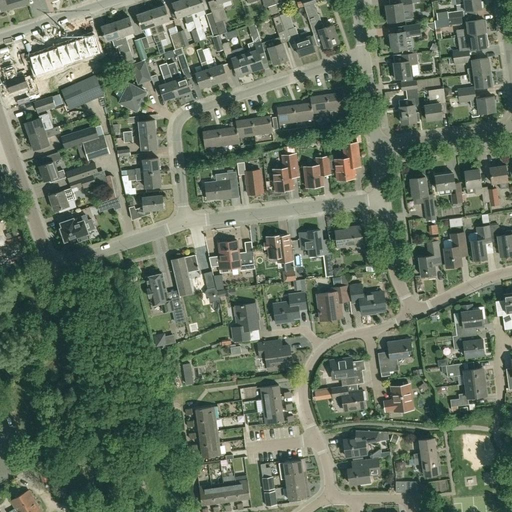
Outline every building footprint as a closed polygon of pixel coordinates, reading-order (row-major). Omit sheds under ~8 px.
[(0,0),(0,11),(29,3),(27,0),(0,0)] [(191,30),(195,43),(200,41),(196,28),(186,0),(179,0),(172,2),(177,18),(184,16),(188,27),(190,26),(191,30)] [(186,0),(196,28),(201,27),(196,11),(205,8),(202,0),(186,0)] [(221,1),(225,0),(216,0),(219,8),(211,10),(211,13),(215,23),(227,19),(221,1)] [(390,5),(386,6),(388,22),(403,20),(403,19),(402,11),(412,10),(411,3),(420,2),(419,0),(398,0),(399,4),(390,5)] [(480,0),(455,0),(456,5),(465,4),(466,10),(481,8),(480,0)] [(332,25),(323,28),(323,27),(324,26),(323,24),(322,24),(319,14),(318,15),(317,12),(318,11),(317,7),(315,6),(314,3),(305,7),(304,7),(312,30),(318,28),(325,47),(326,49),(333,47),(332,45),(338,43),(332,25)] [(170,20),(165,5),(150,10),(161,41),(166,39),(164,31),(165,31),(162,23),(170,20)] [(161,41),(150,10),(136,14),(142,30),(149,27),(152,36),(153,35),(156,43),(161,41)] [(464,16),(463,10),(447,12),(448,18),(464,16)] [(215,23),(211,13),(206,15),(213,37),(219,35),(217,30),(215,23)] [(289,13),(280,16),(285,30),(286,35),(289,43),(295,41),(299,55),(302,54),(303,56),(305,56),(305,53),(306,53),(308,55),(312,53),(313,51),(314,50),(310,36),(300,40),(296,27),(294,27),(289,13)] [(273,18),(278,32),(285,30),(280,16),(273,18)] [(465,23),(464,16),(448,18),(449,25),(465,23)] [(133,60),(130,50),(125,35),(134,32),(129,17),(115,21),(120,37),(129,65),(134,64),(133,60)] [(460,36),(485,33),(484,26),(486,26),(485,19),(483,19),(483,18),(467,21),(468,28),(456,30),(457,37),(460,37),(460,36)] [(129,65),(120,37),(115,21),(101,26),(106,41),(112,39),(115,48),(118,47),(120,53),(124,66),(129,65)] [(245,54),(251,71),(264,67),(263,65),(268,63),(264,51),(261,43),(255,24),(248,26),(253,42),(248,44),(250,52),(245,54)] [(406,31),(395,33),(390,33),(391,43),(390,43),(391,48),(392,48),(392,49),(393,49),(394,51),(400,51),(400,48),(406,48),(404,35),(420,33),(419,24),(405,26),(406,31)] [(177,31),(182,47),(189,45),(184,30),(178,32),(177,31)] [(173,45),(175,50),(182,47),(177,31),(170,34),(173,45)] [(460,37),(460,43),(470,42),(471,49),(486,47),(486,46),(488,46),(487,39),(485,40),(485,33),(460,36),(460,37)] [(94,34),(84,37),(91,56),(100,53),(94,34)] [(219,35),(213,37),(212,37),(214,46),(216,52),(223,50),(222,44),(221,43),(219,35)] [(84,37),(75,40),(82,59),(91,56),(84,37)] [(149,47),(146,37),(140,39),(144,49),(149,47)] [(261,43),(264,51),(269,49),(274,64),(287,59),(280,37),(261,43)] [(147,59),(144,49),(140,39),(135,40),(141,61),(147,59)] [(75,40),(66,43),(73,62),(82,59),(75,40)] [(228,42),(222,44),(223,50),(226,58),(231,57),(232,58),(231,58),(237,75),(251,71),(245,54),(237,56),(235,50),(232,51),(228,42)] [(66,43),(57,46),(57,47),(64,65),(73,62),(66,43)] [(57,47),(48,50),(55,69),(64,66),(64,65),(57,47)] [(188,67),(187,61),(184,54),(182,47),(175,50),(173,50),(175,56),(177,56),(179,61),(182,69),(188,67)] [(202,48),(197,50),(198,55),(198,54),(203,70),(195,72),(200,88),(214,83),(203,50),(202,48)] [(209,48),(203,50),(214,83),(227,79),(222,63),(217,65),(214,58),(212,58),(209,48)] [(469,55),(468,49),(453,51),(453,57),(469,55)] [(48,50),(39,53),(46,72),(55,69),(48,50)] [(39,53),(30,56),(36,75),(46,72),(39,53)] [(396,78),(412,76),(411,64),(416,63),(415,53),(401,55),(401,62),(394,62),(395,71),(393,71),(392,72),(393,76),(394,77),(396,77),(396,78)] [(469,55),(453,57),(449,58),(449,64),(470,62),(469,55)] [(473,68),(472,68),(467,69),(468,74),(490,71),(488,57),(472,60),(473,68)] [(144,61),(133,65),(137,77),(139,82),(150,79),(144,61)] [(165,82),(159,84),(164,100),(178,95),(172,80),(167,64),(166,62),(159,65),(165,82)] [(167,64),(172,80),(178,95),(191,91),(186,76),(180,77),(175,62),(167,64)] [(133,65),(126,67),(130,79),(137,77),(133,65)] [(475,80),(475,86),(457,89),(458,95),(475,93),(474,88),(492,86),(490,71),(468,74),(469,81),(475,80)] [(28,87),(25,78),(23,74),(17,76),(17,75),(8,78),(8,79),(6,80),(10,92),(28,87)] [(95,75),(60,89),(68,109),(103,95),(95,75)] [(417,89),(416,80),(400,83),(401,91),(417,89)] [(148,93),(146,92),(135,86),(134,82),(125,85),(126,89),(123,95),(119,96),(122,105),(126,104),(139,111),(148,93)] [(439,103),(445,102),(443,88),(432,90),(434,104),(424,105),(426,120),(441,118),(439,103)] [(347,109),(344,92),(327,94),(330,112),(347,109)] [(475,98),(475,93),(458,95),(459,103),(470,101),(471,107),(478,106),(479,113),(495,111),(493,96),(475,98)] [(330,112),(327,94),(310,97),(313,114),(330,112)] [(38,112),(55,106),(52,97),(35,103),(38,112)] [(313,120),(313,114),(310,97),(311,103),(294,105),(296,122),(313,120)] [(398,100),(402,124),(419,121),(418,112),(414,112),(414,106),(416,106),(414,98),(398,100)] [(277,108),(279,124),(296,122),(294,105),(277,108)] [(154,119),(138,121),(138,116),(127,118),(128,124),(138,123),(139,135),(155,133),(154,119)] [(272,133),(270,116),(253,118),(255,135),(272,133)] [(29,135),(44,131),(42,125),(48,123),(46,117),(40,119),(40,117),(25,122),(29,135)] [(238,138),(255,135),(253,118),(236,121),(238,138)] [(222,146),(239,144),(238,138),(236,121),(235,121),(236,127),(220,129),(222,146)] [(44,131),(29,135),(34,149),(49,144),(46,137),(60,132),(58,126),(44,131)] [(83,142),(104,135),(103,135),(98,136),(94,126),(61,137),(65,148),(83,142)] [(202,132),(205,149),(222,146),(220,129),(202,132)] [(157,147),(155,133),(139,135),(141,149),(157,147)] [(109,152),(104,135),(83,142),(88,159),(109,152)] [(354,177),(353,168),(360,167),(357,143),(343,145),(345,158),(335,159),(330,160),(331,170),(336,169),(337,179),(339,179),(339,182),(341,183),(345,183),(347,181),(346,178),(354,177)] [(41,158),(43,165),(39,166),(44,181),(52,179),(53,181),(65,177),(63,170),(57,172),(53,162),(61,159),(59,152),(41,158)] [(276,191),(293,189),(291,178),(298,177),(296,155),(282,156),(284,168),(274,169),(276,191)] [(144,174),(159,172),(158,157),(142,159),(144,174)] [(317,158),(318,166),(304,167),(307,187),(322,186),(321,175),(330,174),(328,157),(317,158)] [(248,194),(262,193),(260,170),(245,172),(244,162),(237,163),(238,175),(246,174),(248,194)] [(69,181),(97,171),(95,163),(66,173),(67,176),(69,181)] [(508,188),(507,181),(508,181),(505,166),(489,168),(492,183),(498,182),(500,190),(508,188)] [(489,202),(488,190),(487,186),(481,187),(479,170),(464,172),(467,188),(474,187),(475,195),(482,194),(483,203),(489,202)] [(97,171),(69,181),(72,189),(83,186),(84,187),(96,183),(93,175),(98,173),(97,171)] [(144,174),(136,174),(127,175),(128,180),(136,179),(136,180),(144,179),(145,188),(161,186),(159,172),(144,174)] [(231,196),(230,188),(238,187),(236,172),(225,173),(225,181),(205,183),(207,199),(231,196)] [(454,183),(453,173),(435,176),(437,190),(450,188),(452,203),(453,207),(462,205),(462,202),(463,201),(460,182),(454,183)] [(432,194),(427,195),(425,177),(410,179),(412,197),(416,197),(417,204),(424,203),(426,220),(436,219),(432,194)] [(109,200),(119,196),(117,189),(107,192),(109,200)] [(488,190),(489,202),(490,206),(499,205),(496,189),(488,190)] [(73,199),(67,201),(63,190),(50,195),(55,210),(62,208),(63,210),(75,206),(73,199)] [(137,209),(140,217),(149,214),(149,210),(163,209),(162,195),(142,197),(143,207),(137,209)] [(121,208),(119,196),(109,200),(97,204),(99,212),(113,207),(114,210),(121,208)] [(138,218),(134,206),(133,201),(128,202),(129,207),(132,220),(138,218)] [(92,219),(88,220),(86,214),(78,217),(73,218),(72,216),(64,218),(65,221),(61,223),(63,228),(61,228),(65,240),(67,240),(69,244),(79,241),(79,242),(88,239),(87,238),(89,237),(87,231),(95,228),(92,219)] [(460,217),(448,219),(449,226),(462,224),(460,217)] [(337,247),(362,243),(360,225),(352,227),(352,229),(335,231),(337,247)] [(505,232),(505,235),(499,236),(498,225),(490,226),(492,241),(498,241),(500,256),(511,254),(511,230),(510,231),(510,230),(506,231),(505,232)] [(476,228),(476,232),(469,233),(468,236),(468,241),(470,241),(473,260),(487,258),(485,243),(492,241),(490,226),(476,228)] [(15,230),(5,234),(7,239),(17,235),(15,230)] [(307,232),(300,233),(300,235),(301,243),(302,250),(309,249),(310,256),(310,255),(323,253),(323,254),(327,254),(330,253),(330,251),(329,239),(323,240),(322,240),(320,230),(320,231),(307,233),(307,232)] [(444,240),(443,242),(446,267),(461,265),(459,249),(465,249),(463,233),(449,235),(450,239),(444,240)] [(292,260),(290,245),(289,236),(283,237),(283,235),(267,237),(270,258),(277,257),(278,262),(292,260)] [(427,242),(428,256),(418,257),(421,276),(427,275),(428,279),(435,278),(434,274),(435,274),(434,265),(440,264),(437,240),(427,242)] [(237,241),(219,243),(220,256),(222,256),(222,260),(218,261),(220,273),(230,272),(230,268),(239,267),(240,271),(255,269),(253,252),(246,252),(246,255),(239,255),(237,241)] [(373,248),(364,249),(366,266),(375,265),(373,248)] [(188,272),(199,270),(195,254),(171,260),(174,271),(177,284),(179,296),(193,292),(188,272)] [(283,262),(284,280),(294,280),(293,261),(283,262)] [(219,300),(216,287),(212,272),(204,274),(207,289),(205,292),(206,296),(209,297),(210,302),(219,300)] [(164,312),(173,310),(171,300),(168,301),(162,273),(146,277),(149,289),(147,289),(149,297),(151,297),(153,305),(161,303),(164,312)] [(362,294),(361,284),(350,286),(352,303),(360,302),(361,315),(370,314),(369,312),(385,310),(382,292),(362,294)] [(350,300),(348,286),(332,288),(333,293),(317,294),(320,320),(342,317),(340,302),(350,300)] [(290,302),(273,304),(273,305),(274,310),(276,323),(285,322),(284,320),(294,318),(299,318),(298,310),(306,309),(304,293),(304,292),(301,293),(289,294),(290,302)] [(505,329),(511,328),(511,323),(510,312),(511,312),(511,293),(503,294),(505,310),(497,311),(497,316),(503,315),(505,329)] [(250,339),(249,330),(258,329),(255,303),(236,306),(238,328),(232,329),(233,341),(250,339)] [(463,322),(455,323),(455,327),(457,336),(468,334),(469,334),(468,327),(476,326),(483,325),(482,318),(485,318),(483,306),(472,308),(472,304),(461,306),(461,312),(463,322)] [(154,337),(156,346),(175,342),(172,332),(154,337)] [(457,336),(452,337),(454,347),(463,346),(465,357),(484,355),(482,339),(477,340),(469,341),(468,334),(457,336)] [(388,341),(387,342),(388,351),(378,353),(381,373),(399,370),(397,359),(413,356),(411,338),(390,341),(388,341)] [(277,365),(291,363),(289,346),(277,347),(276,341),(257,343),(259,358),(266,357),(267,366),(268,371),(278,370),(277,365)] [(351,358),(344,359),(330,361),(332,379),(345,378),(347,386),(363,383),(361,370),(352,372),(351,358)] [(190,362),(182,363),(184,381),(191,381),(190,362)] [(460,364),(441,367),(442,374),(455,372),(456,376),(464,375),(465,385),(484,382),(482,368),(461,371),(460,364)] [(174,376),(177,388),(182,386),(178,375),(174,376)] [(459,399),(450,400),(451,407),(457,406),(466,405),(465,399),(486,396),(484,382),(465,385),(466,393),(458,395),(459,399)] [(424,383),(418,387),(422,392),(428,388),(424,383)] [(262,400),(280,397),(278,385),(260,387),(262,400)] [(394,411),(412,409),(408,385),(391,387),(393,401),(384,402),(386,411),(394,410),(394,411)] [(364,392),(362,392),(348,394),(347,386),(331,388),(332,397),(341,395),(344,410),(364,408),(363,400),(366,400),(364,392)] [(282,409),(280,397),(262,400),(264,412),(282,409)] [(197,421),(215,419),(214,407),(196,409),(197,421)] [(284,422),(282,409),(264,412),(265,424),(284,422)] [(217,431),(215,419),(197,421),(199,433),(217,431)] [(49,441),(59,437),(56,430),(46,435),(49,441)] [(387,432),(356,430),(357,437),(352,438),(352,439),(344,440),(346,457),(366,454),(365,443),(388,440),(387,432)] [(217,431),(199,433),(200,445),(219,443),(217,431)] [(393,434),(390,441),(396,444),(399,437),(393,434)] [(414,459),(437,456),(434,438),(419,440),(421,453),(413,454),(414,459)] [(220,455),(219,443),(200,445),(202,458),(220,455)] [(439,474),(437,456),(414,459),(414,465),(422,464),(424,476),(439,474)] [(369,474),(379,473),(377,458),(351,462),(352,469),(348,469),(350,484),(370,481),(369,474)] [(303,473),(303,472),(306,471),(304,459),(299,459),(300,461),(283,463),(283,462),(279,463),(281,476),(285,475),(303,473)] [(45,469),(39,471),(43,481),(48,480),(45,469)] [(304,483),(307,483),(306,471),(303,472),(303,473),(285,475),(281,476),(281,479),(286,478),(287,487),(304,485),(304,483)] [(223,483),(225,502),(237,500),(235,482),(233,482),(233,479),(226,480),(226,478),(222,479),(223,483)] [(235,482),(237,500),(249,498),(247,480),(235,482)] [(407,492),(407,481),(396,481),(396,492),(407,492)] [(407,481),(407,492),(418,493),(418,485),(418,482),(407,481)] [(225,502),(223,483),(211,485),(213,503),(225,502)] [(288,499),(309,496),(307,483),(304,483),(304,485),(287,487),(288,499)] [(213,503),(211,485),(199,486),(201,505),(213,503)] [(16,511),(35,501),(29,490),(10,500),(15,508),(8,511),(16,511)] [(41,511),(35,501),(16,511),(41,511)]
